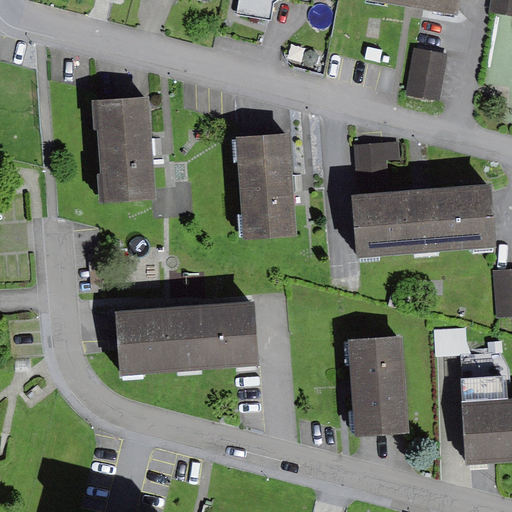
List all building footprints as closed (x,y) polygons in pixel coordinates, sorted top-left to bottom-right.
[(239,0),(237,14),(270,20),(273,4),(280,0),(239,0)] [(460,0),(364,0),(410,8),(457,17),(460,0)] [(511,0),(492,0),(490,12),(511,15),(511,0)] [(447,54),(414,49),(406,96),(439,101),(447,54)] [(150,99),(93,103),(95,133),(100,133),(102,176),(98,177),(100,205),(157,202),(153,149),(150,99)] [(290,136),(236,140),(244,242),(298,238),(293,185),(290,136)] [(397,143),(354,147),(359,193),(388,190),(385,161),(399,159),(397,143)] [(420,193),(352,198),(356,259),(496,249),(491,188),(420,193)] [(511,270),(492,272),(496,318),(511,316),(511,270)] [(255,306),(116,316),(120,377),(259,367),(255,306)] [(466,328),(434,330),(436,358),(468,356),(466,328)] [(402,339),(350,343),(353,385),(356,436),(408,432),(402,339)] [(502,342),(488,343),(489,355),(502,354),(502,342)] [(508,378),(462,381),(467,466),(511,462),(511,401),(509,401),(508,378)]
